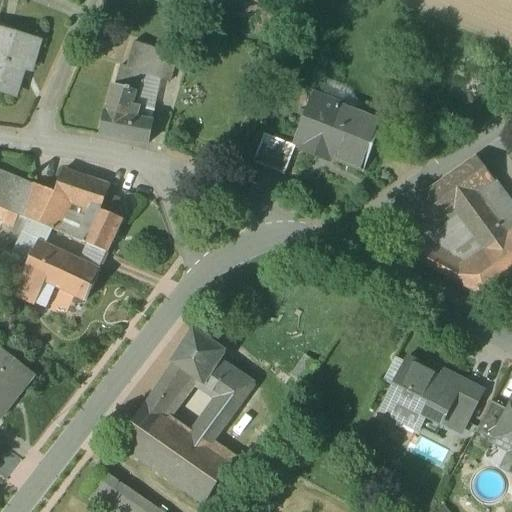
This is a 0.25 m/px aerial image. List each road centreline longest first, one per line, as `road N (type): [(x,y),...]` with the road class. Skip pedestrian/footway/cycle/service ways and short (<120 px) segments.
road 1 (residential): [(17,511),(199,274)]
road 2 (residential): [(337,249),(349,227),(511,114)]
road 3 (residential): [(511,347),(337,249)]
road 4 (residential): [(37,141),(92,0)]
road 5 (residential): [(274,229),(259,205),(155,166)]
road 6 (residential): [(155,166),(37,141)]
